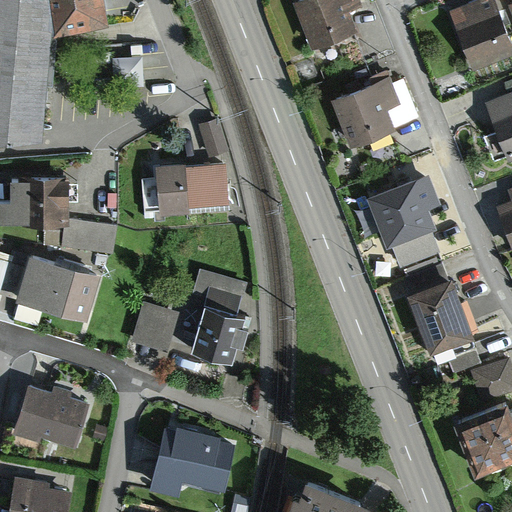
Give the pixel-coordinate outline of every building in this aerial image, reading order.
[(0,0),(0,146),(12,146),(13,141),(43,143),(52,40),(57,38),(109,28),(104,0),(0,0)] [(295,0),(289,2),(305,41),(350,22),(343,6),(357,0),(295,0)] [(480,0),(450,12),(473,71),(511,56),(511,48),(493,0),(480,0)] [(146,46),(117,48),(119,77),(148,75),(146,46)] [(389,77),(334,98),(349,137),(388,121),(382,105),(398,99),(401,110),(410,106),(405,94),(397,97),(389,77)] [(505,157),(507,164),(511,161),(511,90),(486,101),(498,132),(484,137),(493,161),(505,157)] [(198,125),(210,157),(228,150),(216,119),(198,125)] [(190,207),(227,205),(224,164),(187,166),(187,164),(156,166),(156,177),(142,178),(144,211),(155,211),(156,220),(165,219),(165,215),(190,214),(190,207)] [(428,177),(370,201),(388,247),(434,229),(426,210),(439,205),(428,177)] [(0,201),(0,225),(30,227),(45,227),(69,228),(69,219),(70,183),(65,183),(65,178),(32,179),(32,183),(10,182),(9,202),(0,201)] [(497,205),(511,245),(511,187),(507,189),(511,200),(497,205)] [(113,253),(117,227),(69,219),(69,228),(45,227),(45,245),(61,245),(113,253)] [(439,252),(432,234),(395,249),(402,266),(439,252)] [(0,284),(0,292),(79,316),(92,273),(11,249),(0,284)] [(193,293),(208,297),(211,288),(242,297),(246,283),(200,269),(193,293)] [(413,297),(434,356),(475,342),(453,282),(413,297)] [(242,297),(211,288),(208,297),(192,355),(232,365),(237,349),(243,351),(249,331),(240,329),(244,319),(236,317),(242,297)] [(131,339),(167,350),(179,311),(144,300),(131,339)] [(478,363),(473,348),(444,358),(450,374),(478,363)] [(511,380),(505,357),(469,368),(479,399),(511,388),(511,380)] [(75,443),(85,402),(27,387),(17,429),(75,443)] [(456,419),(474,466),(511,451),(511,428),(502,402),(456,419)] [(183,482),(225,493),(237,444),(222,440),(223,438),(177,427),(176,431),(166,429),(151,490),(179,497),(183,482)] [(61,464),(64,452),(20,441),(17,453),(61,464)] [(62,511),(66,490),(13,481),(7,511),(62,511)] [(367,511),(368,511),(308,487),(301,506),(295,503),(291,511),(367,511)]
